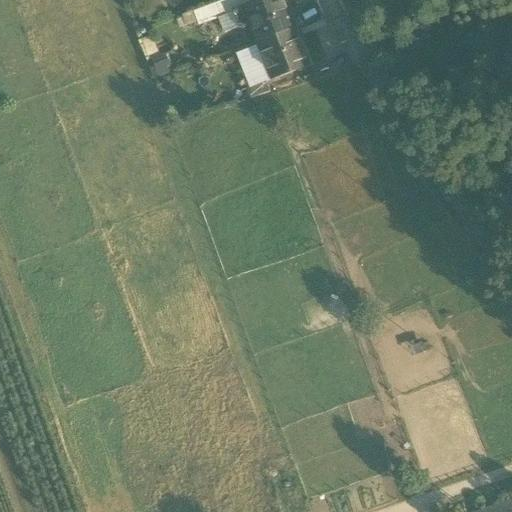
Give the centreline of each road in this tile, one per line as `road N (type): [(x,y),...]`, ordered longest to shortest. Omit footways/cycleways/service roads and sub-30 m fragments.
road 1 (residential): [(333,0),(357,60),(442,188),(511,273)]
road 2 (track): [(397,511),(511,474)]
